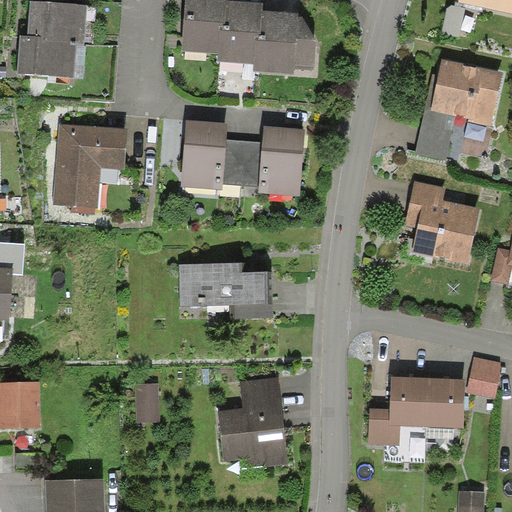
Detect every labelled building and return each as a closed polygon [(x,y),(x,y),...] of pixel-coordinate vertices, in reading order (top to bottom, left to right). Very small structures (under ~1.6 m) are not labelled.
[(184,0),(183,53),(219,54),(219,65),(254,67),(254,73),(295,75),(295,68),(314,70),(316,43),(301,17),(279,16),(263,14),(263,7),(246,6),(226,4),(226,0),(184,0)] [(511,0),(458,0),(511,11),(511,0)] [(86,8),(32,4),(31,24),(30,38),(21,37),(20,52),(18,74),(73,79),(75,48),(83,49),(86,8)] [(121,5),(94,4),(89,100),(114,101),(117,47),(119,47),(121,5)] [(441,62),(438,77),(432,76),(414,157),(447,164),(448,158),(460,160),(461,154),(485,159),(492,128),(503,75),(441,62)] [(227,127),(187,124),(182,195),(222,197),(223,185),(260,187),(259,194),(300,197),(305,132),(264,129),(263,144),(226,141),(227,127)] [(129,131),(61,125),(59,145),(53,205),(74,206),(73,212),(95,214),(95,208),(101,209),(103,183),(118,185),(120,171),(126,171),(129,131)] [(446,189),(414,183),(406,226),(418,229),(414,253),(469,264),(479,212),(443,204),(446,189)] [(0,223),(0,222),(0,320),(11,321),(15,248),(37,249),(39,225),(0,223)] [(511,245),(511,248),(510,253),(499,251),(493,282),(508,285),(511,266),(511,245)] [(242,266),(180,267),(181,308),(235,307),(235,323),(272,323),(271,273),(242,274),(242,266)] [(502,364),(474,358),(467,394),(495,399),(502,364)] [(278,378),(241,382),(243,408),(219,411),(224,463),(245,460),(246,467),(287,463),(283,423),(278,378)] [(391,380),(390,411),(371,411),(370,445),(387,446),(387,461),(424,462),(424,430),(463,430),(465,383),(438,382),(418,381),(391,380)] [(42,384),(0,384),(0,430),(42,429),(42,384)] [(159,386),(136,387),(137,424),(161,424),(159,386)] [(48,453),(13,454),(14,471),(44,470),(47,470),(49,470),(48,453)] [(104,511),(104,478),(44,479),(45,511),(104,511)]
